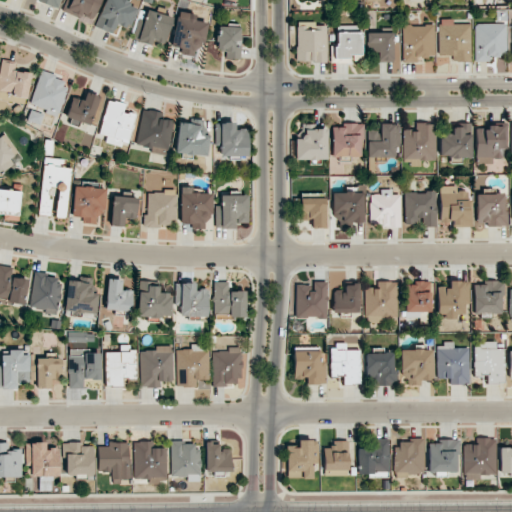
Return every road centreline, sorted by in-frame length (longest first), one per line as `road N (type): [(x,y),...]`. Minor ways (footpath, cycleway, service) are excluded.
road 1 (residential): [(0,25),(132,81),(225,99),(511,98)]
road 2 (residential): [(511,83),(272,86),(178,77),(0,11)]
road 3 (residential): [(0,238),(161,258),(511,255)]
road 4 (residential): [(270,0),(273,185),(260,511)]
road 5 (residential): [(0,415),(511,409)]
road 6 (tertiary): [(511,508),(152,511)]
